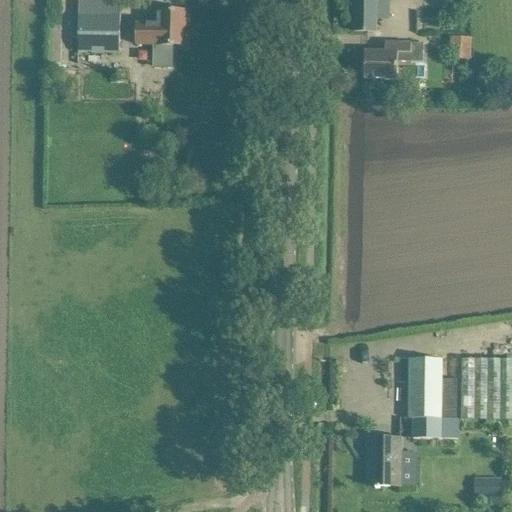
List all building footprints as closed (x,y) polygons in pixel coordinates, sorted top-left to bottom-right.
[(48,0),(47,64),(62,64),(62,0),(48,0)] [(388,0),(352,0),(352,32),(377,32),(377,2),(389,2),(388,0)] [(185,47),(186,12),(159,12),(158,24),(139,24),(138,46),(153,46),(152,68),(173,69),(173,47),(185,47)] [(115,52),(115,15),(76,15),(76,52),(115,52)] [(452,38),(451,48),(457,48),(457,61),(471,61),(472,39),(452,38)] [(423,44),(412,44),(385,44),(385,53),(365,52),(364,80),(398,81),(398,63),(411,64),(423,63),(423,44)] [(47,150),(66,150),(66,138),(47,137),(47,150)] [(511,417),(511,359),(463,359),(462,417),(511,417)] [(410,360),(409,420),(413,420),(413,440),(458,440),(458,421),(458,381),(442,381),(442,360),(410,360)] [(401,440),(368,439),(368,487),(376,487),(375,489),(380,489),(380,487),(400,487),(401,440)] [(506,501),(506,483),(482,484),(483,501),(506,501)]
